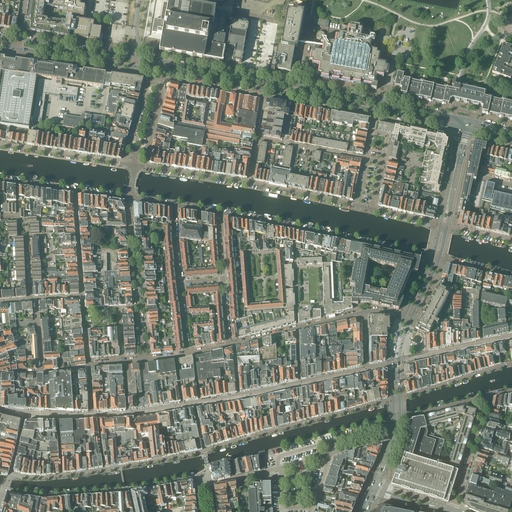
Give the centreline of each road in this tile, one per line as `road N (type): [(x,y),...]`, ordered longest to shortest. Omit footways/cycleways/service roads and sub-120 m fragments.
road 1 (residential): [(203,451),(61,476),(11,474),(4,486),(46,495),(194,476)]
road 2 (residential): [(220,212),(432,258)]
road 3 (residential): [(393,399),(203,451)]
road 4 (residential): [(403,316),(364,311),(228,344)]
road 5 (tertiary): [(163,61),(17,38)]
road 6 (tertiary): [(12,47),(154,69)]
road 7 (residential): [(134,166),(0,145)]
road 8 (residential): [(210,484),(329,453)]
road 9 (residential): [(452,511),(489,395)]
